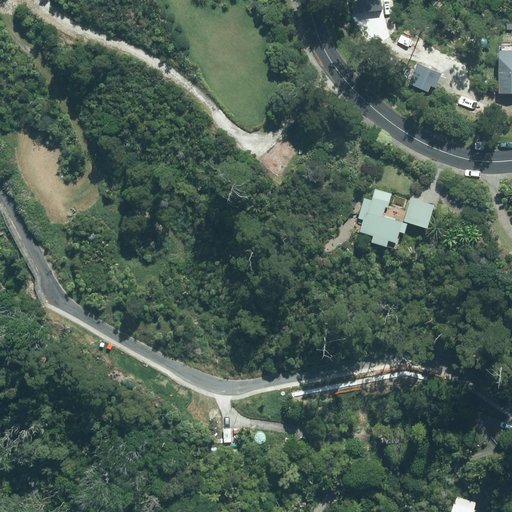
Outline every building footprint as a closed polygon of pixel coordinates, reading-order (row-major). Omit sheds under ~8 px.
[(511,96),(511,54),(496,55),(497,97),(511,96)] [(417,68),(409,88),(426,95),(429,89),(434,91),(439,77),(417,68)] [(364,200),(357,221),(361,222),(358,234),(371,239),(369,246),(384,251),(386,245),(393,247),(397,235),(402,236),(405,227),(381,219),(384,209),(386,210),(391,195),(374,190),(370,202),(364,200)] [(409,201),(402,225),(425,232),(432,208),(409,201)] [(344,212),(339,218),(344,222),(349,215),(344,212)] [(217,405),(214,418),(222,419),(224,406),(217,405)] [(317,477),(313,485),(321,490),(326,482),(317,477)]
